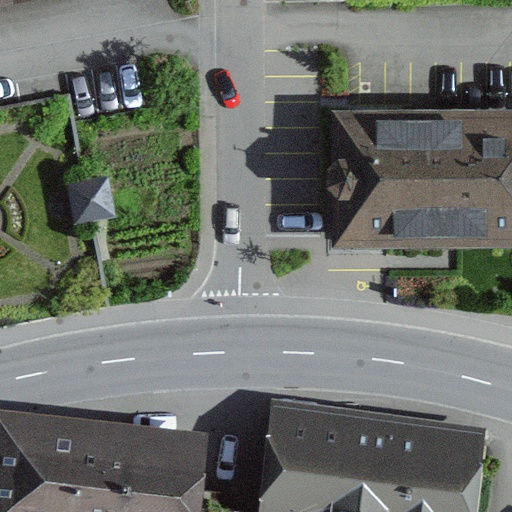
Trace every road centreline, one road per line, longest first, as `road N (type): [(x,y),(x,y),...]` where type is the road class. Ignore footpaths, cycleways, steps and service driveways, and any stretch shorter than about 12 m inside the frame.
road 1 (residential): [(240,351),(241,25)]
road 2 (secondary): [(511,385),(392,360),(240,351)]
road 3 (residential): [(241,25),(0,66)]
road 4 (secondary): [(240,351),(134,357),(0,382)]
